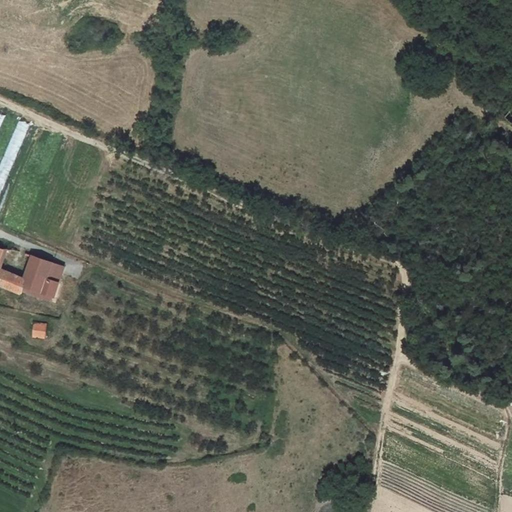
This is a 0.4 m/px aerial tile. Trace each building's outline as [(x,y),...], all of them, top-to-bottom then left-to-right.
[(0,197),(31,124),(0,110),(0,197)] [(0,283),(10,287),(15,274),(0,267),(0,263),(5,248),(12,249),(13,243),(4,241),(3,246),(0,245),(0,283)] [(30,286),(55,294),(60,279),(47,275),(53,259),(25,252),(22,262),(29,264),(25,277),(22,290),(27,292),(30,286)] [(47,275),(60,279),(66,262),(53,259),(47,275)] [(22,290),(25,277),(15,274),(10,287),(22,290)] [(34,335),(46,337),(47,323),(35,323),(34,335)]
